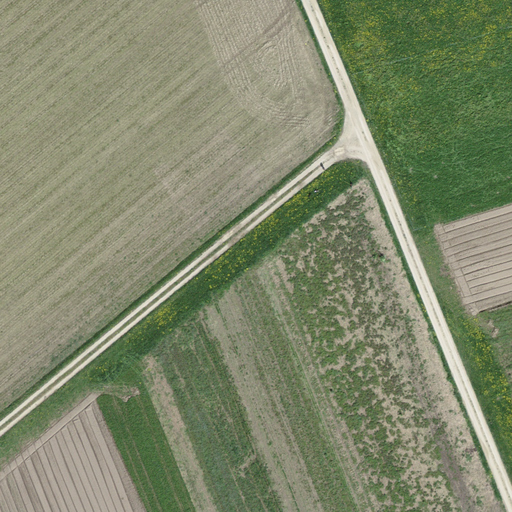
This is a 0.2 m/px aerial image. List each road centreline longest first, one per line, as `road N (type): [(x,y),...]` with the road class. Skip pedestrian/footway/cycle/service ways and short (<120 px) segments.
road 1 (track): [(307,0),(511,502)]
road 2 (track): [(0,430),(361,135)]
